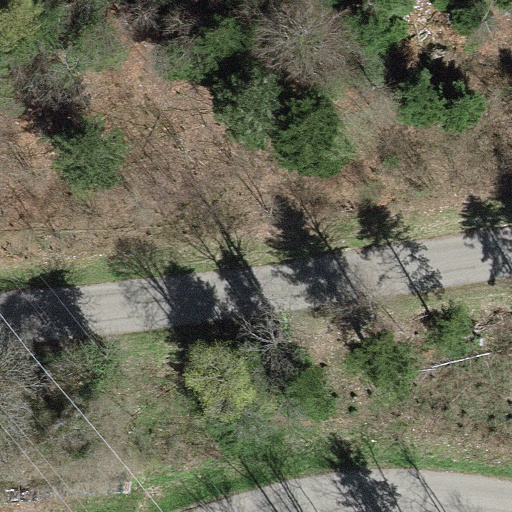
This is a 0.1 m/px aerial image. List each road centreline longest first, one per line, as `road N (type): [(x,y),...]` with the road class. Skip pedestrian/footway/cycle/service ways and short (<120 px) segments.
road 1 (unclassified): [(0,309),(511,253)]
road 2 (unclassified): [(496,511),(364,494),(262,511)]
